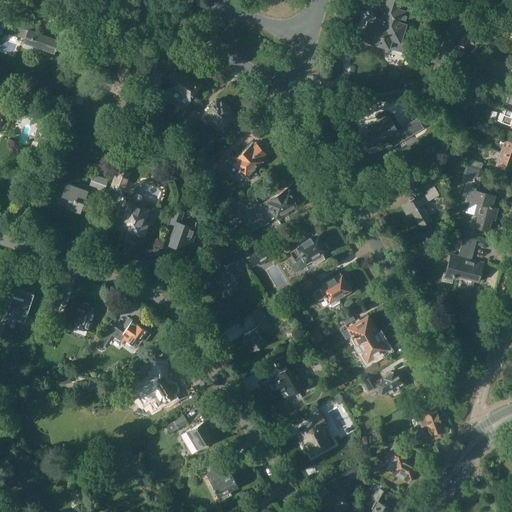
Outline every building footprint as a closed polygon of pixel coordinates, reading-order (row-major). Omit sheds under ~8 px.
[(368,22),(362,40),(381,46),(384,47),(404,53),(412,26),(406,24),(410,12),(405,11),(401,10),(404,0),(384,0),(376,25),(368,22)] [(490,2),(485,0),(477,0),(473,12),(484,17),(490,2)] [(0,21),(0,34),(2,36),(8,23),(1,19),(0,21)] [(37,53),(39,48),(54,53),(55,50),(57,50),(57,48),(56,48),(58,41),(34,32),(36,27),(14,19),(9,33),(25,39),(24,43),(25,43),(23,48),(37,53)] [(464,30),(457,45),(465,48),(467,42),(473,44),(476,35),(467,31),(464,30)] [(128,97),(137,73),(121,67),(118,75),(103,69),(99,81),(114,87),(112,91),(128,97)] [(164,73),(153,69),(146,89),(157,93),(164,73)] [(186,106),(201,84),(195,80),(194,82),(180,73),(178,75),(173,72),(168,79),(173,82),(170,87),(174,89),(170,96),(186,106)] [(465,77),(452,73),(451,90),(459,93),(465,77)] [(219,99),(205,113),(201,118),(206,123),(207,123),(209,119),(211,121),(213,121),(214,122),(213,123),(219,130),(223,126),(224,127),(226,127),(229,124),(229,121),(228,120),(234,114),(230,111),(231,109),(228,106),(226,106),(219,99)] [(453,100),(450,109),(456,111),(459,102),(453,100)] [(23,121),(25,115),(44,122),(49,111),(23,101),(17,118),(23,121)] [(0,126),(5,128),(9,113),(5,112),(5,110),(0,108),(0,126)] [(511,112),(504,109),(502,113),(503,114),(500,122),(511,126),(511,112)] [(147,114),(139,111),(135,122),(143,125),(147,114)] [(196,111),(187,120),(188,121),(183,125),(187,129),(192,125),(201,116),(196,111)] [(380,124),(360,136),(370,152),(381,145),(380,142),(388,137),(390,140),(393,146),(393,147),(394,146),(424,128),(418,118),(397,130),(389,115),(379,121),(380,124)] [(121,135),(107,132),(105,141),(120,144),(121,135)] [(500,152),(511,156),(511,141),(505,139),(500,152)] [(249,146),(237,157),(236,157),(225,167),(233,176),(236,174),(241,180),(248,174),(251,177),(252,178),(257,174),(256,172),(253,170),(261,162),(259,160),(266,153),(264,151),(265,150),(265,149),(265,147),(265,146),(264,145),(263,145),(262,144),(261,144),(260,145),(259,145),(257,143),(251,148),(249,146)] [(511,171),(511,168),(511,156),(500,152),(495,165),(511,171)] [(468,165),(472,166),(480,169),(482,163),(470,159),(468,165)] [(220,168),(220,167),(215,162),(215,163),(215,164),(207,171),(209,173),(206,175),(208,180),(211,184),(222,174),(217,169),(219,168),(220,168)] [(480,169),(467,165),(464,173),(477,178),(480,169)] [(434,167),(428,170),(431,175),(437,171),(434,167)] [(129,175),(128,177),(125,176),(127,170),(120,168),(113,187),(124,191),(130,175),(129,175)] [(108,180),(94,175),(89,186),(104,192),(108,180)] [(427,194),(424,195),(416,180),(404,187),(409,196),(411,195),(413,199),(401,206),(407,214),(412,211),(421,226),(431,220),(423,205),(428,202),(440,195),(434,185),(425,190),(427,194)] [(87,195),(89,190),(67,182),(62,195),(69,198),(66,207),(80,212),(83,205),(86,206),(90,196),(87,195)] [(470,187),(466,201),(477,203),(476,209),(474,215),(478,216),(475,227),(488,231),(491,219),(495,220),(498,208),(492,207),(495,195),(476,190),(476,189),(470,187)] [(252,193),(232,205),(238,216),(240,216),(243,221),(242,221),(243,222),(244,221),(247,226),(247,227),(248,226),(251,231),(251,232),(262,226),(262,227),(269,222),(277,217),(278,219),(288,214),(286,211),(298,204),(299,204),(299,203),(299,202),(300,201),(299,200),(299,199),(298,198),(297,198),(296,198),(295,198),(294,198),(289,190),(285,193),(284,190),(268,199),(270,202),(261,207),(258,202),(256,203),(254,200),(256,199),(252,193)] [(141,198),(140,196),(137,194),(134,196),(133,198),(132,198),(130,203),(127,203),(125,210),(122,209),(119,218),(117,217),(114,225),(130,231),(132,233),(135,234),(137,234),(144,236),(146,231),(147,229),(149,223),(148,223),(148,222),(144,221),(148,210),(146,209),(148,204),(140,201),(141,198)] [(175,210),(168,228),(175,231),(170,244),(177,246),(178,248),(188,252),(189,251),(199,224),(195,222),(193,228),(180,223),(184,213),(175,210)] [(460,248),(458,256),(451,254),(446,273),(453,275),(452,277),(454,277),(455,275),(472,280),(470,285),(468,284),(465,293),(471,295),(475,281),(478,282),(483,262),(474,260),(473,262),(471,262),(477,238),(464,234),(460,248)] [(323,257),(322,255),(325,253),(324,252),(329,249),(325,242),(323,244),(318,236),(314,238),(313,236),(299,244),(300,246),(290,252),(295,260),(303,255),(309,266),(323,257)] [(215,256),(222,261),(228,251),(233,253),(238,250),(236,246),(225,242),(215,256)] [(258,264),(259,265),(270,259),(263,248),(252,254),(248,246),(239,251),(243,256),(244,256),(251,268),(258,264)] [(214,276),(225,296),(229,294),(230,295),(235,292),(234,291),(238,289),(230,275),(236,272),(233,266),(238,264),(235,258),(223,264),(226,270),(214,276)] [(323,286),(313,292),(318,300),(325,296),(330,304),(336,301),(335,299),(352,289),(349,282),(346,283),(342,275),(337,278),(336,276),(322,284),(323,286)] [(314,286),(310,278),(309,278),(309,279),(301,284),(300,284),(302,287),(304,291),(305,291),(305,290),(313,286),(314,286)] [(12,298),(6,314),(7,314),(6,316),(16,319),(24,322),(33,298),(30,297),(32,293),(22,289),(21,292),(18,291),(17,293),(15,293),(13,298),(12,298)] [(68,316),(64,327),(72,330),(74,326),(89,332),(93,320),(88,319),(91,310),(89,309),(90,308),(90,307),(90,306),(89,306),(88,304),(87,304),(86,303),(85,303),(84,303),(84,304),(83,304),(82,306),(73,303),(71,308),(68,307),(65,315),(68,316)] [(271,327),(267,319),(260,307),(251,312),(255,318),(253,319),(258,327),(243,335),(245,339),(244,340),(247,345),(248,344),(252,351),(267,343),(264,338),(261,339),(259,335),(261,333),(271,327)] [(356,344),(378,331),(373,324),(368,316),(348,327),(352,335),(352,336),(352,337),(356,344)] [(105,345),(112,334),(125,344),(128,341),(137,348),(142,342),(144,344),(151,335),(129,318),(124,325),(128,327),(123,333),(111,324),(99,341),(105,345)] [(41,340),(49,344),(56,327),(48,324),(41,340)] [(318,330),(307,336),(313,346),(323,339),(318,330)] [(378,331),(356,344),(361,353),(362,352),(367,361),(388,349),(383,340),(378,331)] [(281,379),(273,383),(279,392),(286,388),(290,396),(305,388),(301,381),(306,378),(300,369),(298,370),(288,354),(275,361),(281,372),(278,374),(281,379)] [(139,361),(141,365),(149,360),(147,356),(139,361)] [(375,361),(363,368),(364,370),(359,374),(361,378),(379,368),(375,361)] [(122,375),(128,385),(130,387),(125,390),(126,392),(119,396),(126,406),(142,396),(146,402),(152,398),(157,405),(165,400),(167,403),(174,399),(172,395),(174,394),(175,393),(176,392),(176,391),(176,390),(176,389),(176,388),(175,387),(174,386),(173,385),(172,385),(171,385),(170,385),(170,386),(169,386),(168,386),(164,380),(164,365),(165,364),(165,363),(164,364),(155,364),(154,363),(154,364),(155,375),(157,377),(157,379),(152,383),(150,381),(143,386),(138,379),(139,378),(133,368),(122,375)] [(393,371),(375,382),(372,376),(369,378),(368,376),(361,380),(363,382),(361,383),(365,389),(366,388),(368,392),(377,386),(382,394),(385,392),(387,395),(400,387),(402,388),(405,386),(405,385),(408,383),(402,373),(399,375),(398,374),(396,376),(393,371)] [(66,381),(71,380),(70,375),(61,376),(62,383),(67,383),(66,381)] [(91,381),(79,382),(80,390),(92,389),(91,381)] [(339,391),(345,387),(341,382),(335,385),(339,391)] [(425,409),(427,408),(424,400),(405,407),(408,415),(420,411),(420,413),(418,414),(422,427),(427,425),(431,434),(432,434),(434,439),(440,436),(438,432),(442,430),(439,422),(440,421),(439,419),(437,414),(436,414),(434,408),(426,411),(425,409)] [(315,425),(301,433),(306,443),(303,444),(308,451),(310,450),(312,454),(312,453),(319,450),(330,444),(325,437),(329,435),(323,425),(327,423),(322,414),(321,414),(317,406),(309,411),(313,419),(311,420),(315,425)] [(184,416),(166,427),(170,433),(188,422),(184,416)] [(211,434),(204,422),(190,430),(187,432),(198,451),(217,440),(213,433),(211,434)] [(370,460),(369,449),(361,449),(362,460),(370,460)] [(414,466),(389,452),(385,458),(389,460),(384,468),(409,482),(411,481),(413,477),(413,475),(418,465),(416,463),(414,466)] [(337,475),(339,479),(340,480),(351,475),(351,476),(362,471),(358,464),(337,475)] [(221,478),(216,469),(206,475),(220,501),(232,495),(230,491),(238,486),(231,473),(221,478)] [(387,492),(389,489),(380,484),(379,486),(373,483),(369,489),(375,492),(372,498),(376,500),(371,509),(373,510),(372,511),(393,511),(395,510),(382,503),(383,500),(384,499),(385,499),(386,498),(386,497),(386,496),(386,495),(387,492)] [(325,498),(324,498),(331,511),(332,511),(340,508),(340,509),(341,509),(342,511),(349,507),(345,500),(349,498),(355,494),(349,484),(342,487),(343,488),(330,495),(324,498),(325,498)] [(394,506),(399,497),(391,493),(386,501),(394,506)]
